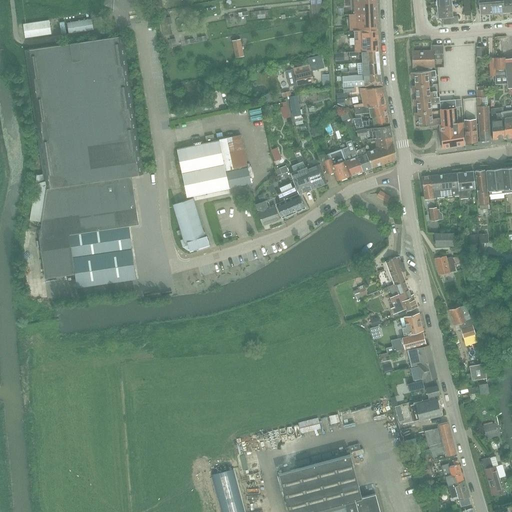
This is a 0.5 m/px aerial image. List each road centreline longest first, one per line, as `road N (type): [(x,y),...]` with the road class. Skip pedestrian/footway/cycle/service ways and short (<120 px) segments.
road 1 (residential): [(404,166),(280,236),(174,264),(139,23)]
road 2 (tertiary): [(484,511),(429,306),(404,166)]
road 3 (tertiary): [(404,166),(385,0)]
road 4 (residential): [(511,28),(431,33),(419,23),(417,0)]
